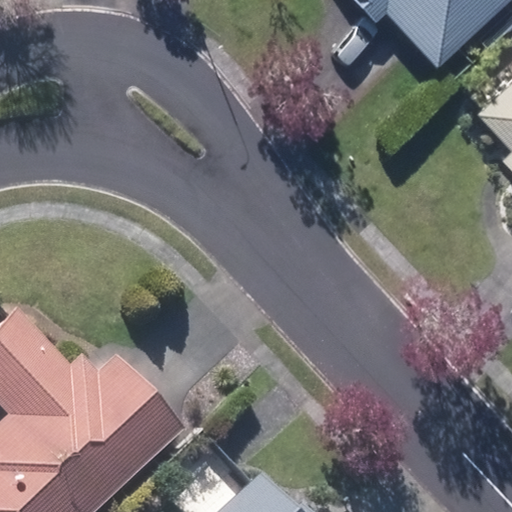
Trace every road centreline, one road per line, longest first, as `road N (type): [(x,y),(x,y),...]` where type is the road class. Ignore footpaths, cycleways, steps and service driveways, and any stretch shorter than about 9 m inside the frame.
road 1 (residential): [(268,224),(511,505)]
road 2 (residential): [(0,69),(94,48),(199,79),(252,168),(268,224)]
road 3 (residential): [(268,224),(133,160),(0,159)]
